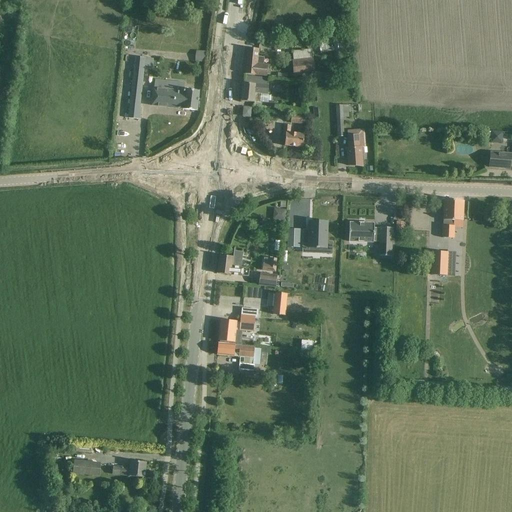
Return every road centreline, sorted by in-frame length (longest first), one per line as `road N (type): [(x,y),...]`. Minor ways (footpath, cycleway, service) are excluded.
road 1 (tertiary): [(179,511),(203,247)]
road 2 (tertiary): [(511,194),(284,177)]
road 3 (tertiary): [(0,184),(144,172)]
